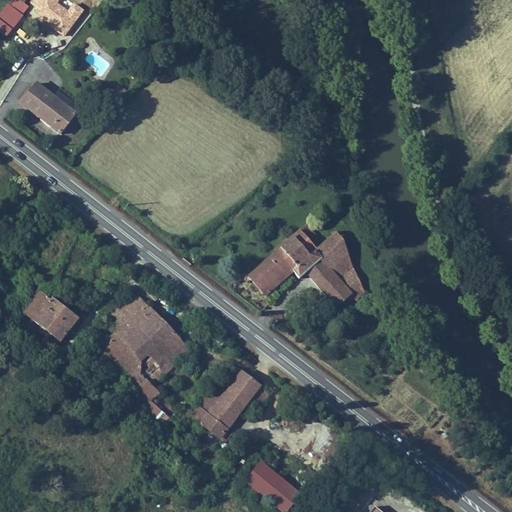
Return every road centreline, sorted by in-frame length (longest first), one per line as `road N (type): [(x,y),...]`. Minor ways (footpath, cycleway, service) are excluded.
road 1 (primary): [(0,136),(488,511)]
road 2 (track): [(114,511),(139,493),(227,487),(271,401),(262,375),(274,345)]
